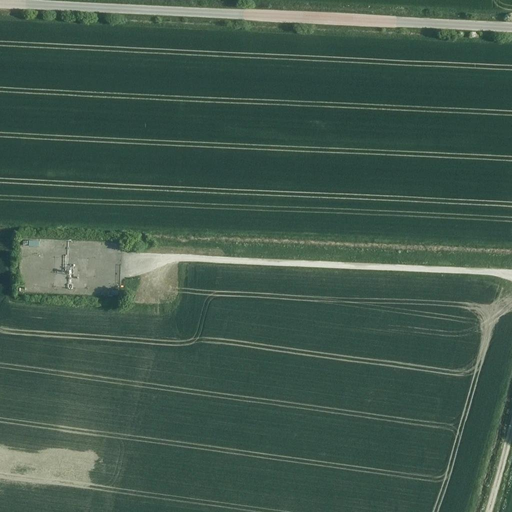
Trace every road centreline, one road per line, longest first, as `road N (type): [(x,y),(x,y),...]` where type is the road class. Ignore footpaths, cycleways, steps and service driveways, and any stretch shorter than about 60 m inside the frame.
road 1 (unclassified): [(511,27),(0,3)]
road 2 (track): [(511,272),(112,254)]
